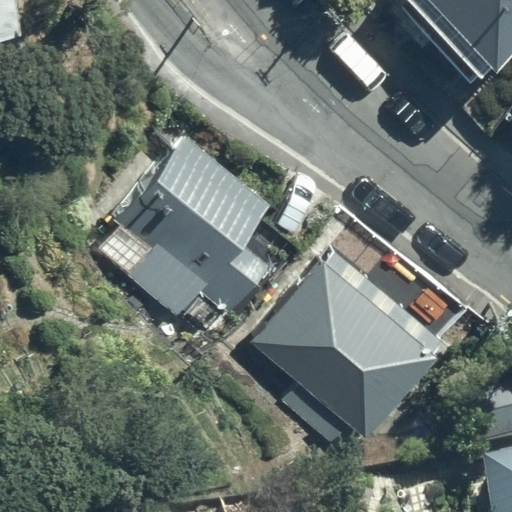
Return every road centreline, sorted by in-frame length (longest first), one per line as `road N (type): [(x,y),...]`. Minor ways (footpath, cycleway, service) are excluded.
road 1 (trunk): [(128,511),(0,228)]
road 2 (residential): [(511,248),(287,66)]
road 3 (residential): [(287,66),(171,20),(153,0)]
